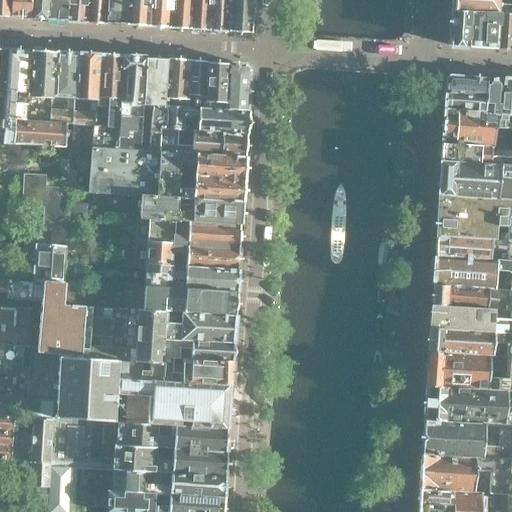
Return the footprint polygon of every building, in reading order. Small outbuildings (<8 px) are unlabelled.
[(0,0),(0,16),(10,17),(11,0),(0,0)] [(28,18),(29,0),(11,0),(10,17),(28,18)] [(46,19),(46,0),(29,0),(28,18),(46,19)] [(65,21),(65,0),(46,0),(46,19),(65,21)] [(84,22),(84,0),(65,0),(65,21),(84,22)] [(104,23),(105,0),(84,0),(84,22),(104,23)] [(124,25),(125,0),(105,0),(104,23),(124,25)] [(147,26),(148,0),(125,0),(124,25),(147,26)] [(169,28),(170,0),(148,0),(147,26),(169,28)] [(189,29),(190,0),(170,0),(169,28),(189,29)] [(190,0),(189,29),(250,33),(251,11),(256,12),(256,0),(190,0)] [(511,0),(450,0),(450,11),(468,12),(482,13),(490,13),(497,14),(511,14),(511,0)] [(466,47),(468,12),(450,11),(448,45),(449,45),(453,45),(453,47),(460,47),(460,46),(465,46),(465,47),(466,47)] [(480,48),(482,20),(482,13),(468,12),(466,47),(479,47),(479,48),(480,48)] [(494,49),(497,14),(490,13),(489,20),(482,20),(480,48),(494,49)] [(511,50),(511,42),(511,14),(497,14),(494,49),(511,50)] [(26,92),(29,52),(6,51),(3,94),(3,105),(2,119),(24,121),(25,104),(13,103),(14,91),(26,92)] [(52,99),(52,97),(54,53),(29,52),(26,92),(26,97),(52,99)] [(72,123),(73,111),(74,99),(76,55),(54,53),(52,97),(68,98),(67,110),(51,109),(50,122),(66,123),(72,123)] [(95,125),(99,57),(76,55),(74,99),(89,99),(89,112),(73,111),(72,123),(95,125)] [(138,151),(144,59),(121,58),(99,57),(95,125),(72,123),(71,146),(138,151)] [(164,107),(164,100),(167,60),(144,59),(138,151),(157,152),(158,129),(164,130),(166,107),(164,107)] [(186,95),(188,61),(167,60),(164,100),(179,101),(178,107),(185,108),(186,95)] [(204,109),(204,102),(206,63),(188,61),(186,95),(195,96),(194,108),(204,109)] [(224,103),(227,64),(206,63),(204,102),(224,103)] [(246,112),(249,71),(244,65),(227,64),(224,103),(224,110),(246,112)] [(484,98),(485,80),(452,78),(452,77),(450,77),(450,78),(448,78),(447,78),(446,79),(446,80),(444,96),(484,98)] [(499,129),(502,81),(485,80),(484,98),(483,114),(482,113),(481,123),(483,123),(483,126),(491,127),(491,128),(494,128),(499,129)] [(511,129),(511,81),(502,81),(499,129),(511,129)] [(483,114),(484,98),(444,96),(443,111),(475,113),(474,122),(481,123),(482,113),(483,114)] [(244,135),(246,119),(250,119),(251,112),(246,112),(224,110),(204,109),(194,108),(185,108),(178,107),(166,107),(164,130),(178,131),(193,131),(244,135)] [(493,148),(494,128),(491,128),(491,127),(483,126),(483,123),(481,123),(474,122),(475,113),(443,111),(441,144),(489,148),(493,148)] [(65,145),(66,123),(50,122),(24,121),(2,119),(1,128),(6,129),(5,142),(65,145)] [(243,157),(244,143),(244,135),(193,131),(192,144),(177,143),(178,131),(164,130),(158,129),(157,152),(243,157)] [(511,166),(511,158),(489,157),(489,148),(441,144),(440,161),(511,166)] [(157,152),(138,151),(71,146),(69,169),(175,175),(195,177),(241,180),(243,157),(157,152)] [(511,166),(440,161),(435,161),(434,173),(439,173),(438,196),(511,200),(511,166)] [(175,187),(175,175),(69,169),(68,181),(68,191),(240,202),(241,180),(195,177),(194,189),(175,187)] [(66,214),(68,191),(68,181),(47,180),(45,209),(26,208),(25,215),(44,216),(44,225),(68,226),(68,215),(66,214)] [(238,225),(240,202),(68,191),(66,214),(68,215),(116,218),(117,200),(133,201),(133,206),(140,206),(139,219),(238,225)] [(511,200),(438,196),(437,213),(432,213),(432,220),(437,220),(436,236),(492,240),(493,226),(506,227),(505,241),(511,241),(511,200)] [(237,247),(238,232),(238,225),(139,219),(136,219),(134,241),(143,242),(237,247)] [(433,285),(487,289),(487,290),(504,291),(511,291),(511,241),(505,241),(492,240),(436,236),(433,285)] [(62,282),(64,259),(64,250),(66,250),(67,244),(38,242),(35,280),(62,282)] [(236,270),(236,255),(237,247),(143,242),(143,247),(135,247),(134,264),(172,266),(187,267),(236,270)] [(84,283),(85,261),(64,259),(62,282),(64,282),(84,283)] [(234,292),(235,285),(236,270),(187,267),(185,284),(170,283),(172,266),(134,264),(132,264),(132,271),(146,271),(145,287),(234,292)] [(31,302),(32,280),(7,278),(6,299),(31,302)] [(113,360),(117,308),(83,306),(63,305),(64,282),(62,282),(35,280),(32,280),(31,302),(40,302),(36,354),(55,355),(55,358),(58,358),(58,356),(113,360)] [(83,306),(84,283),(64,282),(63,305),(83,306)] [(511,291),(504,291),(503,302),(486,301),(487,290),(487,289),(433,285),(432,306),(511,311),(511,291)] [(233,315),(234,301),(234,292),(145,287),(144,304),(139,304),(137,302),(129,301),(127,303),(122,303),(122,308),(233,315)] [(32,309),(0,306),(0,322),(31,325),(32,309)] [(511,311),(432,306),(430,328),(511,333),(511,311)] [(231,342),(232,333),(233,315),(122,308),(117,308),(113,360),(117,360),(127,361),(151,362),(172,363),(183,364),(230,367),(230,361),(192,358),(179,358),(162,357),(163,338),(231,342)] [(0,345),(29,347),(31,325),(0,322),(0,345)] [(490,356),(491,342),(505,343),(505,346),(507,346),(506,355),(504,355),(504,357),(507,357),(511,357),(511,333),(430,328),(425,328),(424,339),(430,339),(429,352),(490,356)] [(230,361),(231,348),(231,342),(163,338),(162,357),(179,358),(179,349),(193,350),(192,358),(230,361)] [(0,369),(29,371),(30,353),(30,348),(29,347),(0,345),(0,369)] [(488,377),(489,361),(494,361),(494,356),(490,356),(429,352),(427,374),(422,374),(421,385),(426,386),(506,391),(511,391),(511,357),(507,357),(505,378),(488,377)] [(226,429),(229,385),(150,380),(151,362),(127,361),(126,379),(116,378),(117,360),(113,360),(58,356),(58,358),(56,401),(28,400),(27,417),(33,417),(54,418),(96,421),(113,422),(115,393),(151,395),(149,424),(226,429)] [(229,378),(229,372),(230,367),(183,364),(182,371),(179,370),(179,373),(172,372),(172,363),(151,362),(150,380),(229,385),(234,385),(234,378),(229,378)] [(29,371),(0,369),(0,391),(14,392),(14,394),(27,394),(29,371)] [(504,412),(506,391),(426,386),(424,420),(500,425),(500,424),(511,424),(511,410),(509,410),(509,413),(504,412)] [(0,429),(11,430),(12,415),(0,414),(0,429)] [(51,464),(54,418),(33,417),(30,462),(34,463),(51,464)] [(155,463),(156,447),(94,443),(96,421),(54,418),(51,464),(51,466),(223,476),(228,477),(228,469),(223,468),(224,451),(173,448),(172,464),(155,463)] [(511,424),(500,424),(500,425),(424,420),(422,454),(474,458),(475,457),(511,459),(511,424)] [(0,445),(10,446),(11,430),(0,429),(0,445)] [(0,458),(9,459),(10,446),(0,445),(0,458)] [(472,493),(473,470),(490,471),(488,494),(492,494),(511,495),(511,459),(475,457),(474,458),(422,454),(419,489),(472,493)] [(50,486),(51,466),(51,464),(34,463),(33,485),(50,486)] [(222,497),(223,478),(223,476),(51,466),(50,486),(48,509),(95,511),(106,511),(108,490),(163,494),(170,494),(222,497)] [(511,511),(511,495),(492,494),(491,511),(479,510),(480,493),(472,493),(419,489),(418,511),(511,511)] [(108,490),(106,511),(220,511),(222,497),(170,494),(170,500),(163,500),(163,494),(108,490)]
